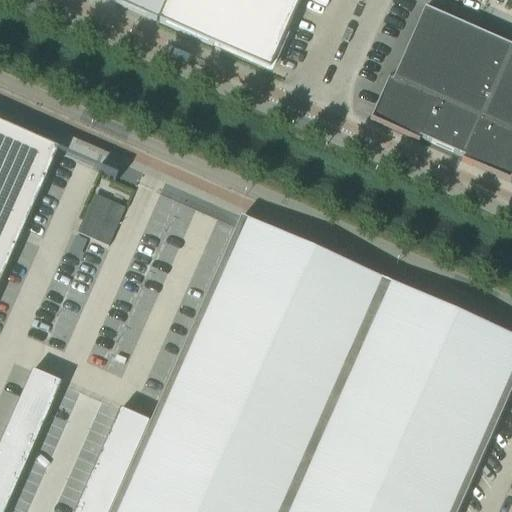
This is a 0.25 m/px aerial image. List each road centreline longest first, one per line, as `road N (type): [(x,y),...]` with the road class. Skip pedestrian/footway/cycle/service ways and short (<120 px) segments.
road 1 (unclassified): [(0,78),(511,306)]
road 2 (unclassified): [(312,130),(18,0)]
road 3 (unclassified): [(511,218),(312,130)]
road 4 (unclassified): [(368,0),(312,130)]
